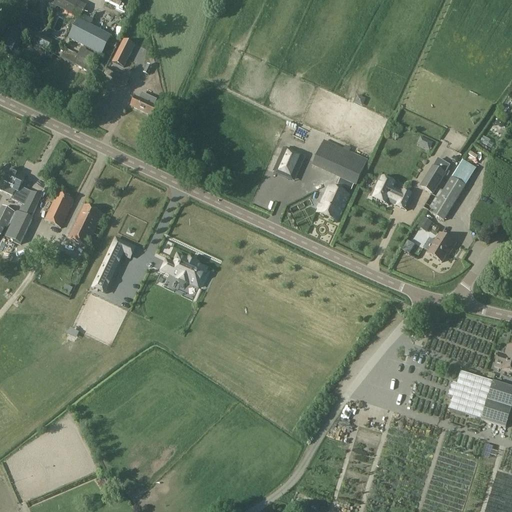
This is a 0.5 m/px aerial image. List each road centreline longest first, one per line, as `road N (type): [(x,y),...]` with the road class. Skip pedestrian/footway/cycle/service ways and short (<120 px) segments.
road 1 (residential): [(427,297),(0,99)]
road 2 (unclassified): [(254,511),(427,297)]
